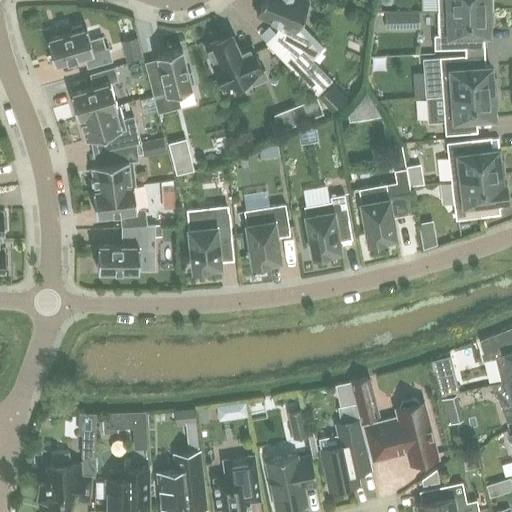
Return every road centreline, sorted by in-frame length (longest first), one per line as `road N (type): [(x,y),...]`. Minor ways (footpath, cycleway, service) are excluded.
road 1 (residential): [(511,236),(326,289),(218,303),(50,303)]
road 2 (residential): [(0,47),(37,158),(50,303)]
road 3 (residential): [(6,416),(50,303)]
